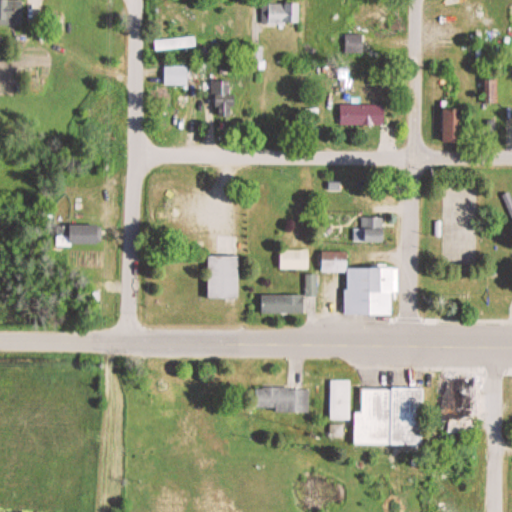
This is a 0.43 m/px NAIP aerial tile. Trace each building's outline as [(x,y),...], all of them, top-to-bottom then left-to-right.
[(38,0),(9,0),(5,0),(5,11),(0,11),(0,29),(38,30),(38,0)] [(302,24),(302,5),(263,5),(263,24),(302,24)] [(389,5),(363,5),(363,14),(355,14),(355,31),(389,31),(389,5)] [(346,54),(365,54),(365,36),(346,36),(346,54)] [(190,86),(190,66),(165,66),(165,86),(190,86)] [(240,96),(231,95),(231,81),(213,81),(213,116),(240,116),(240,96)] [(386,105),(341,105),(341,126),(386,126),(386,105)] [(446,110),(446,144),(468,144),(468,110),(446,110)] [(388,243),(388,218),(357,218),(357,243),(388,243)] [(104,244),(104,226),(73,226),(73,244),(104,244)] [(282,251),(282,270),(311,270),(311,251),(282,251)] [(212,300),(243,300),(243,257),(212,257),(212,300)] [(402,295),(402,269),(349,269),(349,316),(396,316),(396,295),(402,295)] [(307,295),(263,296),(263,314),(307,314),(307,296),(318,296),(318,275),(306,275),(307,295)] [(474,432),(474,420),(481,420),(482,374),(447,374),(447,432),(474,432)] [(332,380),(332,420),(352,420),(352,380),(332,380)] [(428,386),(394,386),(394,387),(365,387),(364,413),(357,412),(356,443),(427,444),(428,386)] [(310,388),(258,388),(258,413),(310,413),(310,388)]
